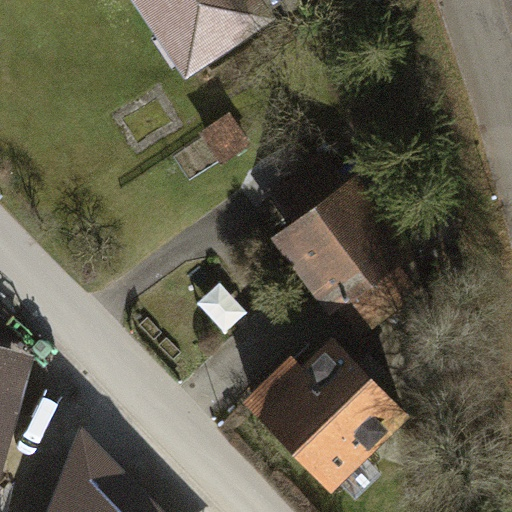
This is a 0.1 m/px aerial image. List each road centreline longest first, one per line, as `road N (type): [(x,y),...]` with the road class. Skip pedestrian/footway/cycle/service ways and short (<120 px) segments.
road 1 (residential): [(0,244),(256,511)]
road 2 (residential): [(470,0),(511,128)]
